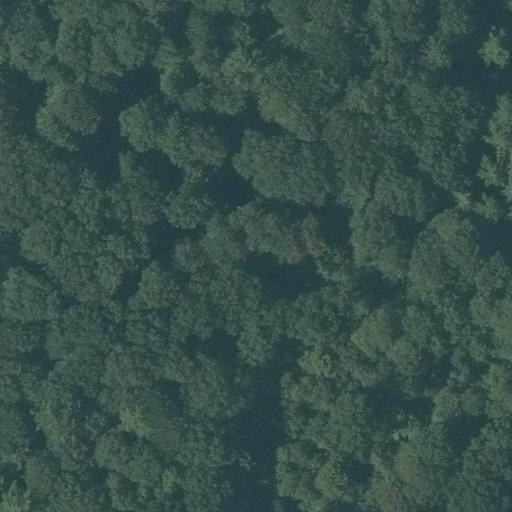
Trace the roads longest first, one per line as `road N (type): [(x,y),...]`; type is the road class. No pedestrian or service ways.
road 1 (track): [(511,220),(0,139)]
road 2 (track): [(251,180),(223,511)]
road 3 (track): [(452,210),(487,0)]
